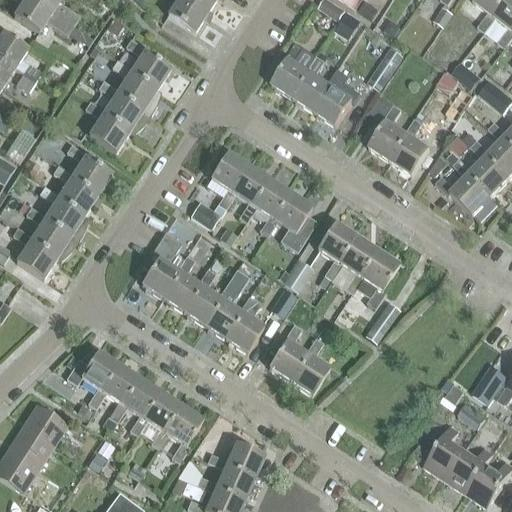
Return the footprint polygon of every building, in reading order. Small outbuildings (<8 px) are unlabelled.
[(66,40),(73,31),(26,0),(13,21),(38,37),(45,26),(66,40)] [(26,0),(73,31),(79,21),(57,7),(62,0),(69,0),(70,0),(26,0)] [(184,0),(174,0),(178,2),(170,15),(167,20),(194,37),(208,15),(184,0)] [(184,0),(208,15),(217,0),(184,0)] [(332,0),(354,14),(363,0),(332,0)] [(441,0),(440,3),(448,8),(453,0),(441,0)] [(492,21),(508,0),(475,0),(471,5),(487,18),(476,32),(484,37),(495,23),(492,21)] [(511,36),(511,37),(511,36),(511,0),(508,0),(492,21),(495,23),(507,33),(496,47),(504,53),(511,41),(511,36)] [(337,26),(345,15),(324,1),(317,12),(337,26)] [(371,23),(378,13),(364,5),(358,15),(371,23)] [(442,32),(452,17),(442,10),(432,25),(442,32)] [(349,39),(359,24),(347,16),(337,32),(349,39)] [(116,40),(123,29),(112,23),(106,33),(116,40)] [(393,28),(386,29),(383,35),(393,42),(399,32),(393,28)] [(22,79),(28,69),(20,63),(25,55),(27,53),(26,52),(2,37),(0,39),(0,64),(13,73),(22,79)] [(31,43),(26,52),(27,53),(25,55),(46,69),(54,58),(31,43)] [(129,78),(156,95),(170,74),(144,57),(145,55),(130,44),(125,52),(139,62),(131,75),(129,78)] [(308,79),(305,75),(315,60),(302,52),(294,47),(284,63),(287,65),(271,90),(292,104),(308,79)] [(387,82),(401,60),(389,53),(375,74),(387,82)] [(330,93),(327,89),(313,81),(323,66),(315,60),(305,75),(308,79),(292,104),(313,118),(330,93)] [(351,67),(344,63),(327,89),(330,93),(313,118),(334,131),(351,105),(338,97),(348,82),(343,79),(351,67)] [(7,83),(13,73),(0,64),(0,92),(0,93),(7,83)] [(129,78),(131,75),(116,65),(111,73),(126,82),(117,95),(115,98),(142,116),(150,121),(152,117),(153,115),(156,111),(157,109),(150,104),(156,95),(129,78)] [(470,95),(480,83),(460,67),(450,79),(470,95)] [(41,77),(28,69),(22,79),(35,87),(41,77)] [(506,90),(511,82),(511,79),(506,75),(499,84),(506,90)] [(45,90),(43,78),(41,77),(35,87),(43,93),(45,90)] [(28,97),(35,87),(22,79),(16,88),(28,97)] [(115,98),(117,95),(103,86),(97,93),(112,103),(104,116),(102,119),(129,137),(128,137),(132,140),(134,138),(138,135),(139,133),(143,130),(136,125),(142,116),(115,98)] [(511,104),(488,86),(477,99),(502,120),(511,107),(511,104)] [(455,126),(471,101),(461,94),(445,119),(455,126)] [(368,116),(383,125),(393,110),(378,100),(368,116)] [(102,119),(104,116),(89,106),(84,114),(99,124),(88,140),(115,158),(128,137),(129,137),(102,119)] [(0,111),(0,120),(9,126),(15,117),(2,108),(0,111)] [(407,140),(404,138),(391,129),(400,115),(393,110),(383,125),(385,127),(367,153),(389,167),(407,140)] [(0,134),(2,136),(9,126),(0,120),(0,134)] [(407,140),(389,167),(411,181),(429,154),(412,143),(422,128),(414,123),(404,138),(407,140)] [(502,143),(511,153),(511,132),(506,139),(493,127),(487,133),(500,146),(502,143)] [(440,151),(451,134),(440,128),(430,144),(440,151)] [(469,152),(476,145),(468,138),(462,144),(469,152)] [(508,184),(511,179),(511,153),(502,143),(500,146),(489,157),(476,145),(469,152),(482,164),(484,161),(508,184)] [(70,182),(97,200),(111,179),(86,163),(87,160),(71,149),(66,157),(80,166),(72,180),(70,182)] [(231,198),(248,171),(227,157),(210,184),(226,194),(212,215),(198,206),(189,221),(209,234),(219,220),(220,220),(234,199),(231,198)] [(440,159),(428,176),(435,181),(447,168),(446,168),(447,166),(440,159)] [(0,187),(3,190),(16,172),(0,161),(0,187)] [(484,161),(482,164),(471,175),(458,163),(452,170),(460,177),(465,182),(467,180),(490,202),(508,184),(484,161)] [(23,174),(33,181),(40,172),(29,164),(23,174)] [(70,182),(72,180),(57,170),(52,178),(67,187),(58,200),(56,203),(83,221),(97,200),(70,182)] [(252,212),(269,185),(248,171),(231,198),(234,199),(248,208),(237,224),(245,229),(251,220),(255,213),(252,212)] [(472,221),(490,202),(467,180),(465,182),(454,193),(441,181),(434,188),(448,201),(450,199),(472,221)] [(272,225),(290,198),(269,185),(252,212),(255,213),(251,220),(260,226),(263,224),(266,226),(259,237),(266,242),(276,227),(275,226),(272,225)] [(56,203),(58,200),(43,191),(38,199),(53,208),(45,221),(43,224),(70,242),(77,247),(82,240),(84,234),(77,230),(83,221),(56,203)] [(275,226),(276,227),(286,233),(278,245),(296,257),(314,230),(304,223),(311,212),(290,198),(272,225),(275,226)] [(43,224),(45,221),(30,212),(25,219),(40,229),(31,242),(29,245),(56,262),(56,263),(59,266),(61,264),(65,261),(69,257),(71,256),(64,251),(70,242),(43,224)] [(317,254),(333,265),(318,289),(325,294),(341,270),(338,268),(356,242),(334,228),(317,254)] [(29,245),(31,242),(17,232),(11,240),(26,250),(15,266),(42,284),(56,263),(56,262),(29,245)] [(225,233),(219,242),(230,250),(236,240),(225,233)] [(176,275),(183,264),(175,258),(181,248),(164,237),(142,271),(149,276),(141,290),(162,303),(179,277),(176,275)] [(354,279),(344,294),(352,299),(355,293),(362,284),(359,282),(377,255),(356,242),(338,268),(341,270),(354,279)] [(0,267),(3,269),(11,256),(0,248),(0,267)] [(365,308),(372,313),(383,296),(381,295),(398,269),(377,255),(359,282),(362,284),(355,293),(369,302),(365,308)] [(183,264),(176,275),(179,277),(162,303),(183,317),(200,291),(197,289),(184,280),(193,266),(186,261),(183,264)] [(297,298),(312,274),(298,264),(282,288),(297,298)] [(282,287),(288,278),(280,273),(274,281),(282,287)] [(206,274),(197,289),(200,291),(183,317),(204,331),(221,304),(218,302),(205,294),(214,279),(206,274)] [(239,316),(230,311),(249,283),(236,274),(218,302),(221,304),(204,331),(225,344),(242,318),(239,316)] [(282,323),(296,302),(283,293),(269,315),(282,323)] [(260,309),(248,301),(239,316),(242,318),(225,344),(246,358),(263,332),(251,324),(260,309)] [(376,348),(399,314),(388,306),(364,340),(376,348)] [(0,326),(10,312),(2,307),(0,309),(0,326)] [(307,360),(304,358),(292,349),(302,334),(293,328),(282,345),(285,347),(268,372),(289,386),(307,360)] [(307,360),(289,386),(311,401),(329,374),(312,363),(322,347),(315,342),(304,358),(307,360)] [(102,396),(119,370),(97,356),(89,370),(78,363),(65,383),(76,390),(81,383),(97,393),(87,408),(95,413),(104,398),(102,396)] [(102,396),(104,398),(118,407),(108,422),(107,421),(101,430),(110,436),(116,427),(125,412),(122,410),(139,384),(119,370),(102,396)] [(511,381),(510,380),(507,380),(506,381),(490,370),(471,399),(488,410),(493,403),(503,410),(506,410),(511,400),(511,381)] [(160,397),(139,384),(122,410),(125,412),(138,420),(129,435),(136,440),(146,425),(143,423),(160,397)] [(454,409),(461,399),(463,397),(453,390),(444,402),(454,409)] [(159,434),(150,449),(158,454),(167,439),(164,437),(181,411),(160,397),(143,423),(146,425),(159,434)] [(476,434),(485,421),(465,408),(456,420),(476,434)] [(87,423),(92,415),(82,409),(77,416),(87,423)] [(21,433),(52,453),(66,430),(36,410),(21,433)] [(180,447),(170,462),(178,467),(188,452),(186,450),(202,425),(181,411),(164,437),(167,439),(180,447)] [(196,454),(206,461),(221,437),(210,430),(196,454)] [(444,486),(463,456),(450,448),(458,436),(449,431),(422,472),(444,486)] [(37,476),(52,453),(21,433),(6,456),(37,476)] [(253,484),(264,461),(235,448),(227,466),(210,459),(206,467),(223,475),(224,471),(253,484)] [(484,470),(485,470),(492,459),(484,453),(476,464),(463,456),(444,486),(465,500),(484,470)] [(0,483),(23,498),(37,476),(6,456),(0,465),(0,483)] [(88,470),(98,477),(104,467),(94,460),(88,470)] [(138,485),(145,473),(134,467),(127,478),(138,485)] [(484,470),(465,500),(484,511),(487,511),(511,473),(511,471),(505,467),(497,478),(485,470),(484,470)] [(224,471),(223,475),(216,489),(200,482),(196,490),(213,498),(214,494),(243,507),(253,484),(224,471)] [(178,483),(171,495),(179,500),(186,488),(178,483)] [(206,511),(190,505),(186,511),(240,511),(243,507),(214,494),(213,498),(206,511)] [(134,511),(119,501),(110,511),(134,511)]
